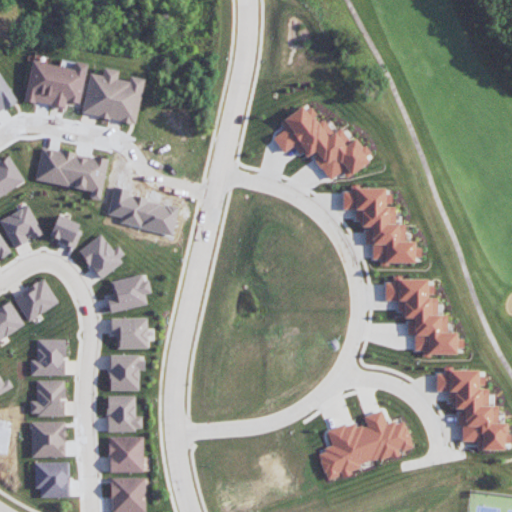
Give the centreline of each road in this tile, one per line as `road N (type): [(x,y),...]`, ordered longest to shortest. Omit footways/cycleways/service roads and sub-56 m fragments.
road 1 (residential): [(190,511),(173,398),(238,93),(247,0)]
road 2 (residential): [(218,173),(304,201),(335,231),(353,268),(352,343),(342,373),(287,416),(254,427),(173,429)]
road 3 (residential): [(90,511),(83,298),(52,259),(0,279)]
road 4 (residential): [(212,196),(153,181),(123,142),(22,123),(0,138)]
road 5 (residential): [(342,373),(408,392),(429,416),(441,454)]
